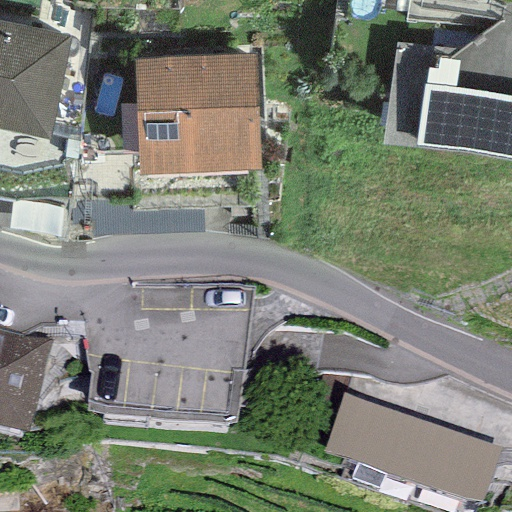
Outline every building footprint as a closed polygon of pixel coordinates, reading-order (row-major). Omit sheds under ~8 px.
[(44,27),(0,19),(0,115),(28,121),(44,27)] [(238,48),(93,60),(101,164),(246,153),(238,48)] [(511,83),(423,72),(415,126),(511,139),(511,83)] [(49,350),(0,338),(0,433),(28,440),(49,350)] [(499,454),(345,401),(326,455),(480,509),(499,454)]
